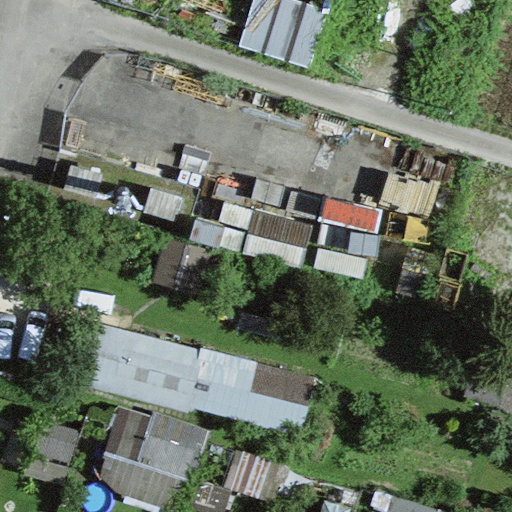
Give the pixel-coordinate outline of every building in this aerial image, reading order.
[(116,377),(115,381),(188,401),(200,357),(102,331),(95,358),(119,366),(116,377)] [(200,357),(188,401),(299,430),(313,376),(203,348),(200,357)] [(468,394),(498,402),(509,363),(479,355),(468,394)] [(68,419),(43,411),(32,445),(68,455),(76,431),(65,428),(68,419)] [(193,449),(192,449),(195,438),(178,432),(174,443),(147,434),(139,459),(143,461),(185,474),(193,449)] [(268,453),(234,443),(222,481),(275,497),(287,459),(268,453)] [(431,511),(434,502),(396,491),(390,511),(431,511)]
